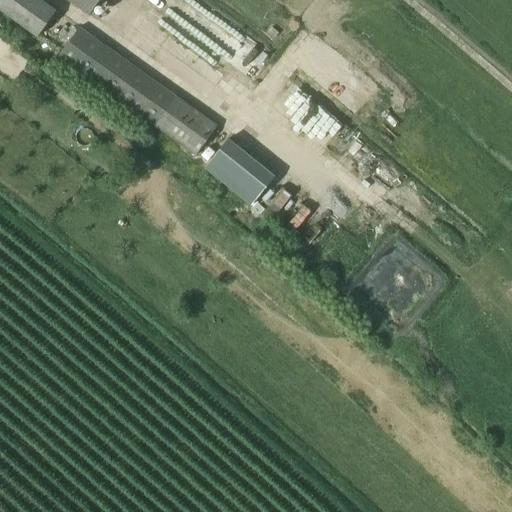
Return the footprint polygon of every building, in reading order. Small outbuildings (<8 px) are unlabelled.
[(0,0),(0,22),(22,38),(27,31),(38,38),(57,11),(41,0),(0,0)] [(65,0),(89,16),(100,0),(65,0)] [(217,126),(127,61),(80,27),(58,58),(195,157),(217,126)] [(305,105),(315,115),(321,110),(291,77),(277,90),(297,112),(305,105)] [(265,127),(248,152),(315,198),(333,173),(265,127)]
